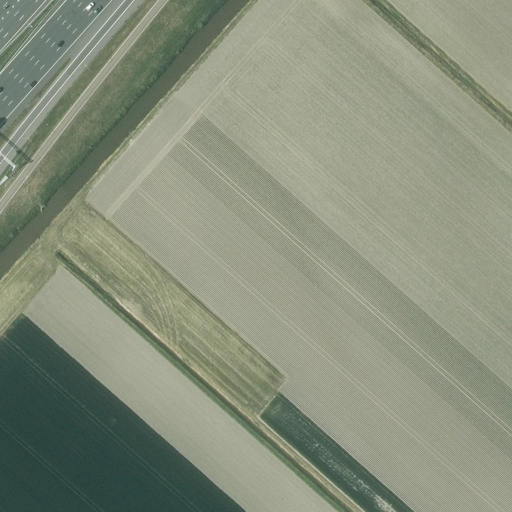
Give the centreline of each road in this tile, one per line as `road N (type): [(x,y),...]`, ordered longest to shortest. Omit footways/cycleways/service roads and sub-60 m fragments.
road 1 (motorway): [(0,160),(130,0)]
road 2 (motorway): [(0,99),(88,0)]
